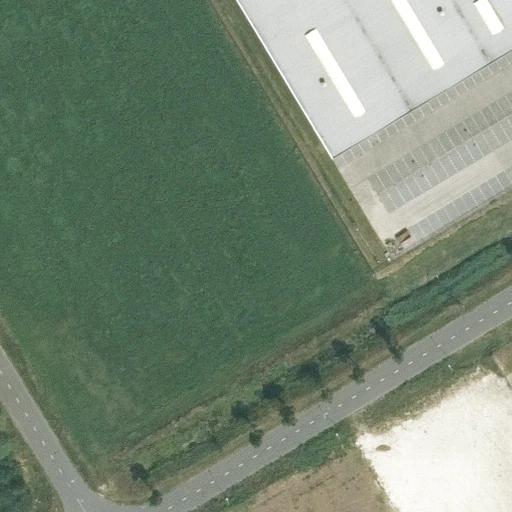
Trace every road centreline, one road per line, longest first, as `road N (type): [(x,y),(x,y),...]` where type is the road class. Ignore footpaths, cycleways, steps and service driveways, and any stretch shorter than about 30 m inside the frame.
road 1 (unclassified): [(163,511),(511,302)]
road 2 (unclassified): [(0,372),(84,511)]
